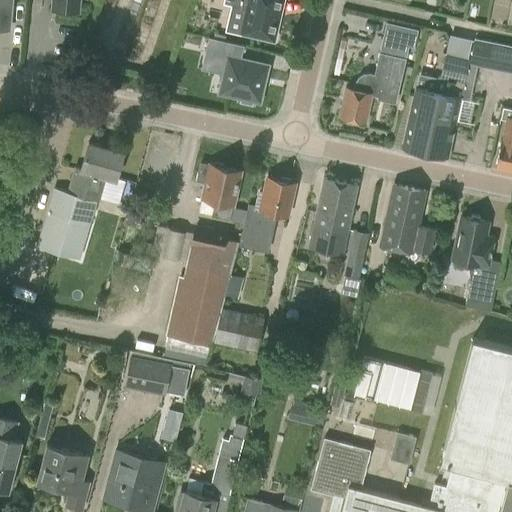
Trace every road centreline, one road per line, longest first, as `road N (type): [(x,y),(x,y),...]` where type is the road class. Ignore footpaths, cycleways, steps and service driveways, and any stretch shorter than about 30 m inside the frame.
road 1 (tertiary): [(293,141),(0,90)]
road 2 (tertiary): [(511,189),(293,141)]
road 3 (residential): [(293,141),(323,0)]
